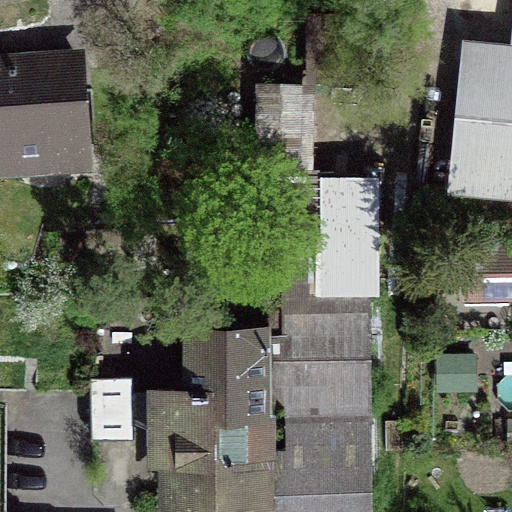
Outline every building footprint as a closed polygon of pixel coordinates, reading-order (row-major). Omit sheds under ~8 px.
[(511,182),(511,55),(477,52),(465,178),(511,182)] [(0,165),(76,161),(71,62),(0,65),(0,165)] [(20,239),(0,239),(0,287),(22,287),(20,239)] [(511,245),(460,245),(459,300),(511,300),(511,245)] [(272,511),(362,511),(358,310),(268,312),(272,511)] [(261,490),(255,327),(181,330),(186,493),(261,490)]
